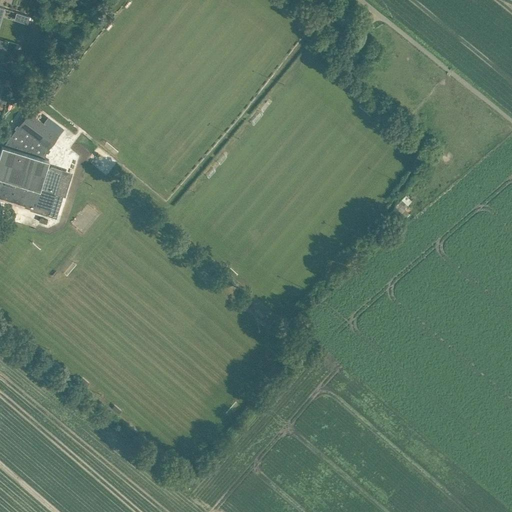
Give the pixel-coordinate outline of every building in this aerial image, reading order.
[(16,12),(14,19),(27,23),(29,16),(16,12)] [(15,128),(4,145),(44,157),(46,152),(46,151),(49,148),(49,147),(57,137),(59,133),(44,122),(28,110),(18,124),(17,125),(15,128)] [(0,175),(1,176),(0,180),(0,196),(24,204),(29,206),(29,205),(31,205),(34,206),(39,188),(46,169),(46,166),(49,159),(44,157),(4,145),(2,144),(0,150),(0,175)] [(88,163),(79,173),(98,190),(107,180),(88,163)] [(39,188),(34,206),(36,207),(35,211),(57,217),(63,195),(56,193),(59,182),(62,171),(46,166),(46,169),(39,188)] [(395,205),(406,217),(410,213),(405,207),(408,204),(402,198),(395,205)] [(250,308),(262,318),(265,314),(254,304),(250,308)]
